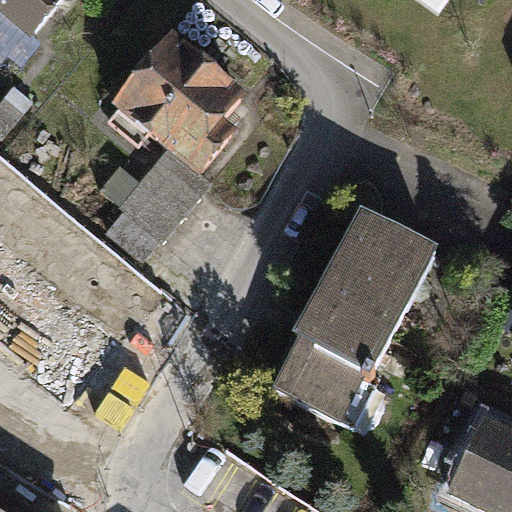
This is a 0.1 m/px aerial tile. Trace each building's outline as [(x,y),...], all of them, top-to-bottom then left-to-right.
[(0,0),(0,12),(0,13),(35,41),(40,35),(67,0),(0,0)] [(383,0),(405,16),(416,1),(440,19),(454,0),(383,0)] [(51,43),(40,35),(35,41),(0,13),(0,63),(21,80),(51,43)] [(267,104),(185,38),(117,122),(149,147),(158,136),(177,150),(150,184),(129,167),(109,191),(131,209),(114,229),(157,264),(221,184),(210,175),(267,104)] [(0,360),(83,426),(153,337),(0,217),(0,360)] [(440,260),(369,223),(277,396),(347,434),(440,260)] [(511,511),(511,442),(491,432),(456,506),(469,511),(511,511)]
